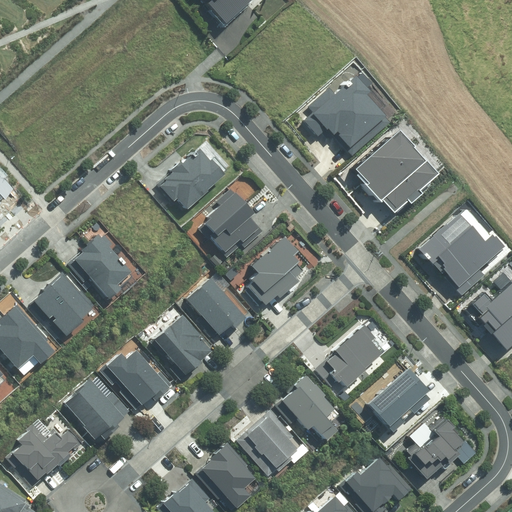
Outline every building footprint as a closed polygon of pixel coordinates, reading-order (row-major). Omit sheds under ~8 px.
[(195,0),(216,24),(243,0),(195,0)] [(388,121),(348,75),(297,120),(312,137),(317,132),(323,139),(328,135),(347,157),(388,121)] [(434,176),(392,128),(343,171),(386,219),(434,176)] [(156,181),(180,208),(215,177),(214,175),(226,163),(206,142),(194,153),(192,150),(156,181)] [(248,213),(227,188),(212,201),(214,204),(201,216),(203,218),(196,224),(208,238),(216,230),(221,236),(246,215),(248,213)] [(260,232),(246,215),(221,236),(216,230),(208,238),(206,240),(222,259),(237,246),(240,249),(260,232)] [(440,273),(445,278),(453,286),(454,286),(460,292),(502,248),(482,228),(474,237),(453,216),(418,250),(440,272),(440,273)] [(76,252),(68,259),(103,297),(113,288),(110,285),(124,273),(90,234),(73,249),(76,252)] [(244,266),(252,275),(240,284),(258,306),(290,280),(287,277),(300,266),(277,239),(244,266)] [(24,301),(60,335),(88,307),(52,272),(24,301)] [(511,345),(511,276),(474,312),(508,349),(511,345)] [(201,278),(179,299),(215,337),(237,315),(201,278)] [(179,314),(148,341),(181,377),(211,350),(179,314)] [(309,370),(334,395),(377,354),(352,329),(309,370)] [(84,379),(57,404),(90,438),(117,413),(84,379)] [(300,380),(275,403),(309,440),(335,417),(300,380)] [(267,409),(231,441),(264,478),(299,446),(267,409)] [(44,440),(30,423),(3,447),(20,466),(18,468),(30,481),(74,442),(60,426),(44,440)] [(401,456),(418,476),(456,445),(440,425),(401,456)] [(222,449),(196,470),(226,506),(252,485),(222,449)] [(373,456),(343,481),(369,511),(379,511),(403,492),(373,456)] [(352,511),(335,489),(305,511),(352,511)] [(0,511),(29,511),(31,510),(0,490),(0,511)]
